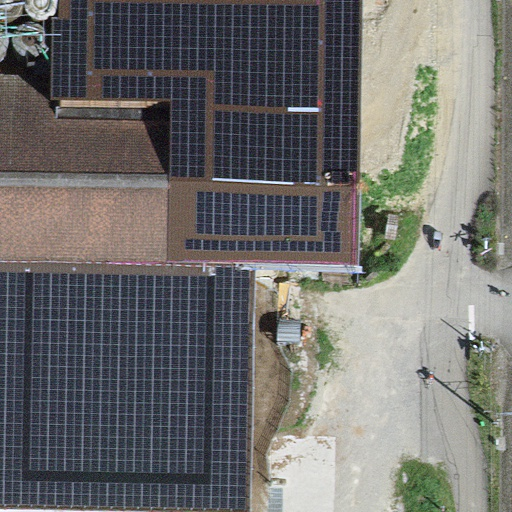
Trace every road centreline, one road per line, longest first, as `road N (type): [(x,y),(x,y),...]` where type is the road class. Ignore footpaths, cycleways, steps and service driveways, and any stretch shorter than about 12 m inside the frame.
road 1 (track): [(447,298),(449,242),(475,163),(478,0)]
road 2 (track): [(472,511),(471,471),(446,378),(447,298)]
